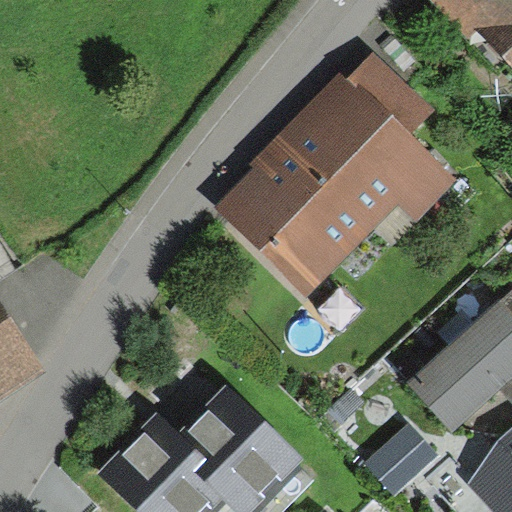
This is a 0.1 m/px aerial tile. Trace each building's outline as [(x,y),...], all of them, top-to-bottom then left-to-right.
[(511,0),(449,0),(511,63),(511,0)] [(337,85),(224,218),(308,289),(390,192),(418,215),(447,181),(399,140),(421,115),(367,70),(346,93),(337,85)] [(511,301),(414,391),(452,433),(502,388),(511,399),(511,453),(483,479),(511,510),(511,301)] [(0,305),(0,397),(42,371),(0,305)] [(246,511),(297,460),(233,399),(185,449),(159,424),(104,481),(136,511),(211,511),(224,499),(237,511),(246,511)] [(433,459),(409,432),(370,466),(394,493),(433,459)]
